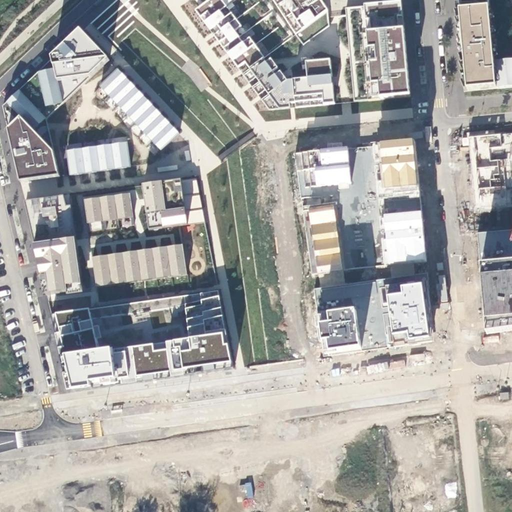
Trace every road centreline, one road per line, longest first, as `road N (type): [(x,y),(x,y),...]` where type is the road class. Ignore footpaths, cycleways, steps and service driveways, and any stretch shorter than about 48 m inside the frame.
road 1 (tertiary): [(54,433),(462,377)]
road 2 (residential): [(439,125),(462,377)]
road 3 (residential): [(0,205),(54,433)]
road 4 (residential): [(0,86),(93,0)]
road 5 (residential): [(427,0),(439,125)]
